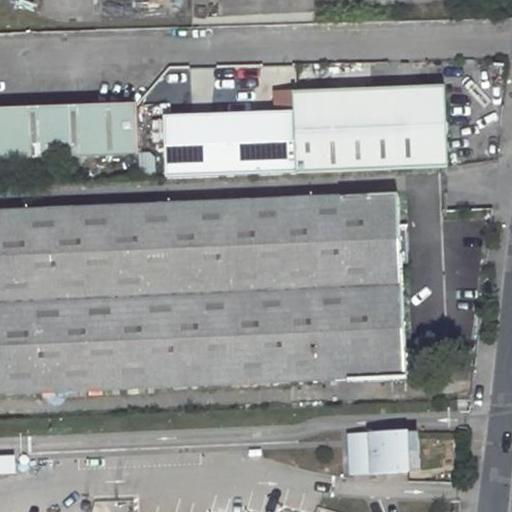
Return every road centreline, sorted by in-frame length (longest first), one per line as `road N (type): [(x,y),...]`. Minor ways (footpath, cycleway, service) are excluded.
road 1 (unknown): [(511,183),(0,188)]
road 2 (unknown): [(511,27),(34,53)]
road 3 (unclassified): [(511,338),(491,511)]
